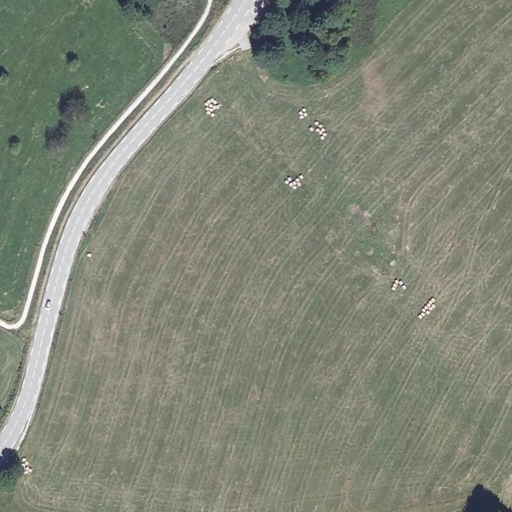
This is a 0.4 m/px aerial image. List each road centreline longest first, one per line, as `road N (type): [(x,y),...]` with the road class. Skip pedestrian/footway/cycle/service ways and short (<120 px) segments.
road 1 (secondary): [(244,0),(94,187),(61,261),(29,390),(0,448)]
road 2 (track): [(211,0),(192,35),(84,163),(48,233),(23,319),(17,328),(0,323)]
